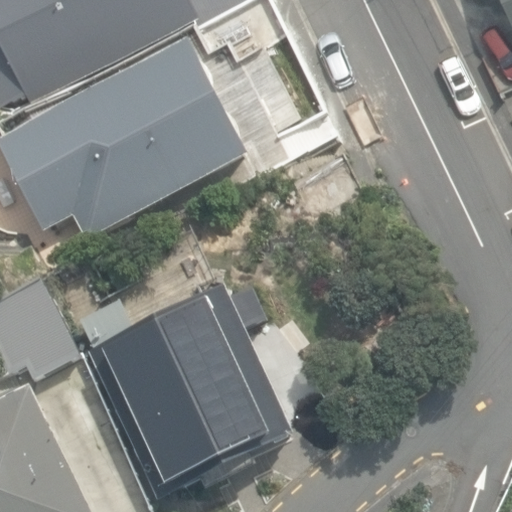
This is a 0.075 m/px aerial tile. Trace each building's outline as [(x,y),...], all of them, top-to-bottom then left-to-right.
[(0,0),(0,105),(32,91),(36,101),(252,0),(0,0)] [(77,219),(89,244),(255,160),(197,46),(2,145),(47,234),(77,219)] [(307,178),(329,217),(369,197),(349,157),(307,178)] [(0,306),(0,332),(26,385),(87,355),(51,281),(0,306)] [(95,356),(162,503),(301,440),(233,293),(142,334),(127,301),(84,321),(99,354),(95,356)] [(0,511),(98,511),(38,387),(0,405),(0,511)]
